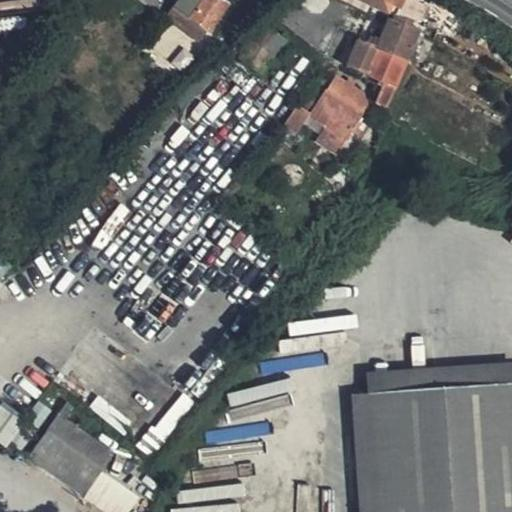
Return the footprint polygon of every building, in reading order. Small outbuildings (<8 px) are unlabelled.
[(223,0),(178,0),(174,6),(210,30),(228,3),(223,0)] [(397,0),(405,3),(406,0),(365,0),(391,12),(397,0)] [(408,58),(421,30),(392,19),(388,28),(380,24),(376,34),(377,35),(385,38),(381,46),(408,58)] [(369,74),(381,46),(385,38),(377,35),(374,41),(362,36),(350,66),(369,74)] [(242,60),(262,74),(273,55),(254,42),(242,60)] [(386,106),(402,72),(408,58),(381,46),(369,74),(384,81),(376,101),(386,106)] [(326,94),(363,116),(367,107),(361,92),(337,76),(326,94)] [(347,142),(363,116),(326,94),(324,93),(308,114),(296,132),(304,138),(316,120),(329,129),(346,141),(347,142)] [(338,153),(346,141),(329,129),(321,142),(338,153)] [(511,511),(511,386),(355,400),(365,511),(511,511)] [(0,405),(0,438),(7,443),(27,417),(4,400),(0,405)] [(23,456),(81,494),(109,450),(52,412),(23,456)]
